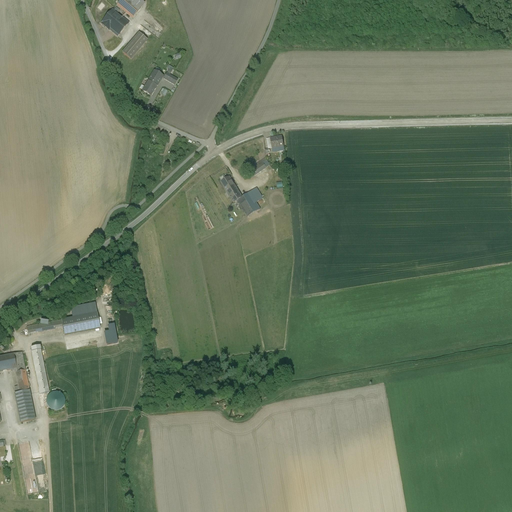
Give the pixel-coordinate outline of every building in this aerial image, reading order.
[(119,0),(117,4),(126,11),(133,16),(140,8),(130,0),(119,0)] [(128,22),(113,9),(102,22),(117,35),(128,22)] [(139,32),(122,51),(131,58),(147,39),(139,32)] [(163,75),(154,70),(149,79),(158,84),(163,75)] [(177,79),(167,72),(164,78),(174,84),(177,79)] [(158,84),(149,79),(143,90),(151,95),(151,94),(154,89),(157,84),(158,84)] [(152,180),(160,136),(151,135),(143,178),(152,180)] [(281,136),(271,138),(273,149),(283,147),(281,136)] [(259,164),(249,171),(253,177),(264,169),(263,166),(261,167),(259,164)] [(242,197),(229,177),(221,182),(233,203),(242,197)] [(256,188),(242,197),(237,200),(248,217),(260,209),(256,203),(263,198),(256,188)] [(97,313),(61,320),(63,327),(63,328),(64,335),(100,328),(97,313)] [(61,320),(27,327),(28,334),(63,328),(63,327),(61,320)] [(113,325),(103,327),(106,342),(116,340),(113,325)] [(48,395),(39,349),(30,350),(39,396),(48,395)] [(13,356),(0,358),(0,372),(15,370),(13,356)] [(25,372),(14,374),(18,394),(29,392),(25,372)] [(18,394),(14,395),(19,425),(34,422),(29,392),(18,394)] [(64,407),(65,404),(64,400),(62,397),(59,395),(55,395),(51,395),(48,397),(46,400),(46,404),(47,408),(49,411),(52,413),(55,413),(59,413),(62,410),(64,407)]
